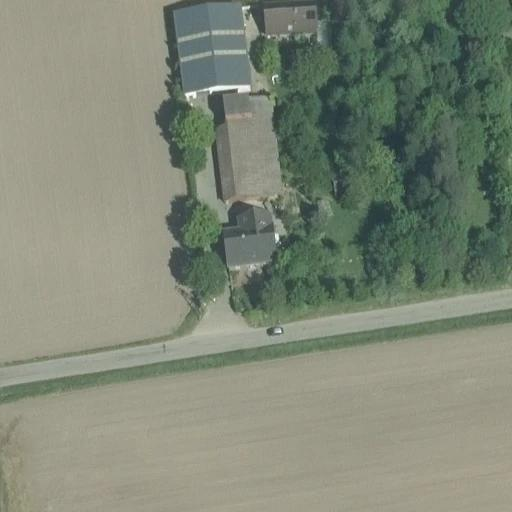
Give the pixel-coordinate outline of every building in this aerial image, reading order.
[(278,24),(267,25),(268,39),(279,38),(279,40),(317,38),(315,6),(276,8),(278,24)] [(258,9),(259,14),(259,17),(272,16),(271,9),(258,9)] [(241,17),(240,12),(175,20),(185,101),(250,93),(243,34),(241,17)] [(251,125),(261,124),(260,106),(259,105),(248,106),(249,107),(224,110),(227,133),(216,134),(225,206),(269,201),(263,143),(258,144),(256,129),(245,131),(244,127),(251,126),(251,125)] [(270,105),(260,106),(261,124),(251,125),(251,126),(244,127),(245,131),(256,129),(258,144),(263,143),(269,201),(281,199),(270,105)] [(335,182),(337,199),(352,197),(350,180),(335,182)] [(229,274),(277,268),(271,226),(265,227),(265,221),(258,222),(259,223),(240,225),(241,235),(224,238),(229,274)]
